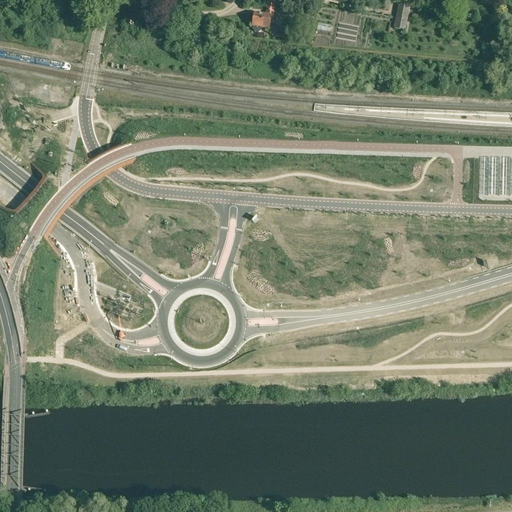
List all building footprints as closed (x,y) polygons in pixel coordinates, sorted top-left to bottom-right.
[(255,34),(259,34),(261,32),(262,28),(270,29),(271,20),(272,20),(275,0),(267,0),(266,16),(254,14),(252,27),(253,27),(252,31),(255,34)] [(394,30),(406,32),(411,3),(408,2),(408,1),(403,0),(399,0),(396,19),(394,30)] [(316,30),(329,33),(331,27),(318,24),(316,30)] [(257,211),(267,213),(269,201),(259,200),(257,211)] [(146,206),(135,206),(136,225),(147,225),(146,206)]
